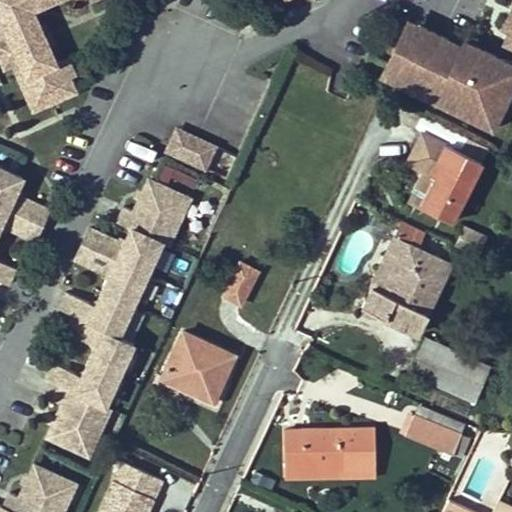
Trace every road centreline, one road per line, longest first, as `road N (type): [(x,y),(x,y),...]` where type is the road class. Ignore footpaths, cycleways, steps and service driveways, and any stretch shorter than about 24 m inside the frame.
road 1 (residential): [(135,92),(0,356)]
road 2 (residential): [(135,92),(161,40),(177,31),(249,44),(337,0)]
road 3 (residential): [(279,367),(211,511)]
